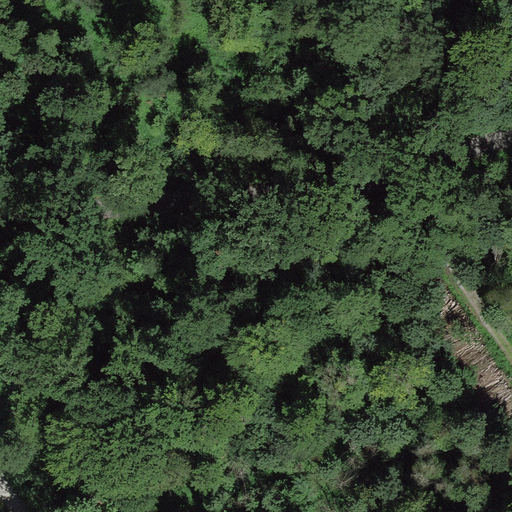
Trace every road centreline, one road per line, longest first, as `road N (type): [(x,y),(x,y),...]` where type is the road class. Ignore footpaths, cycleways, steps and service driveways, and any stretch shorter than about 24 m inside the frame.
road 1 (unclassified): [(0,216),(314,189),(511,138)]
road 2 (track): [(396,172),(511,357)]
